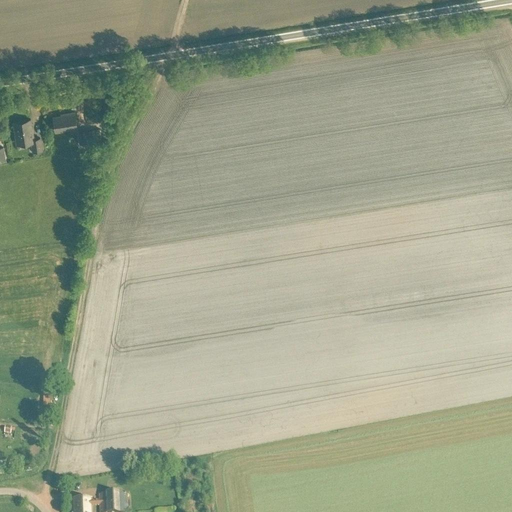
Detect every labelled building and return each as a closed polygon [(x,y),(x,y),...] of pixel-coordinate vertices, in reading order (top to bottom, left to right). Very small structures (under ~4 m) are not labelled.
[(55,131),(76,128),(74,113),(60,115),(60,116),(53,117),(55,131)] [(32,151),(43,150),(41,137),(34,138),(33,131),(34,131),(34,127),(32,127),(31,118),(13,121),(16,145),(31,143),(32,151)] [(86,130),(77,131),(79,144),(88,142),(86,130)] [(21,458),(0,461),(0,474),(24,470),(21,458)] [(99,502),(91,502),(91,500),(71,500),(71,511),(91,511),(92,508),(99,508),(99,511),(127,511),(127,495),(119,495),(105,495),(105,496),(99,496),(99,502)]
